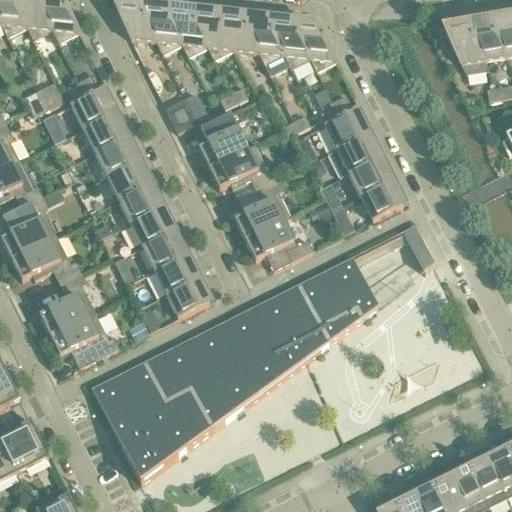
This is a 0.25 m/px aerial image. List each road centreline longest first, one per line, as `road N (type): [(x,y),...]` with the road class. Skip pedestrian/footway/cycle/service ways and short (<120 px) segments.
road 1 (residential): [(511,342),(348,21),(346,0)]
road 2 (residential): [(245,306),(85,0)]
road 3 (residential): [(108,511),(0,298)]
road 4 (residential): [(333,488),(511,397)]
